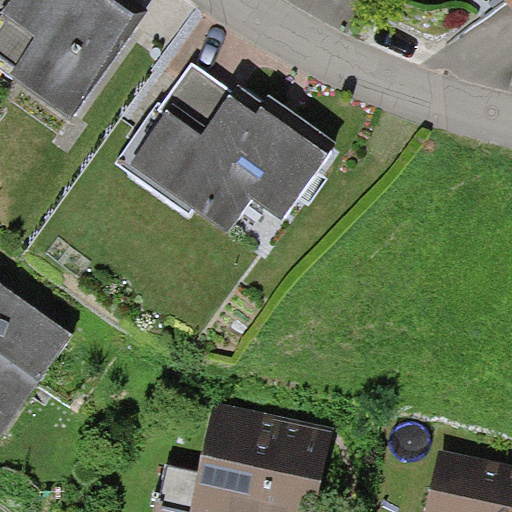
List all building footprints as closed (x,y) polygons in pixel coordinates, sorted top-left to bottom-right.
[(0,55),(66,100),(134,1),(132,0),(0,0),(0,3),(8,9),(0,21),(0,55)] [(276,205),(323,137),(195,50),(126,151),(225,218),(247,185),(276,205)] [(0,420),(3,422),(69,321),(0,275),(0,420)] [(314,511),(335,426),(214,398),(198,465),(167,458),(153,511),(314,511)] [(511,511),(511,462),(435,449),(424,511),(511,511)]
